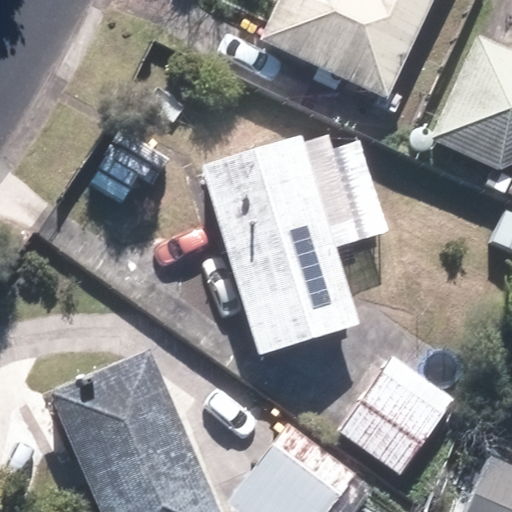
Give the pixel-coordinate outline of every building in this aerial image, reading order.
[(268,0),(247,46),(375,104),(423,0),(268,0)] [(468,44),(421,142),(490,175),(511,164),(511,44),(505,61),(468,44)] [(285,144),(190,174),(247,359),(343,329),(285,144)] [(199,511),(133,360),(39,401),(87,511),(199,511)] [(388,487),(447,405),(389,363),(330,445),(388,487)] [(326,511),(352,478),(283,428),(227,504),(238,511),(326,511)] [(511,511),(511,476),(481,463),(459,511),(511,511)]
